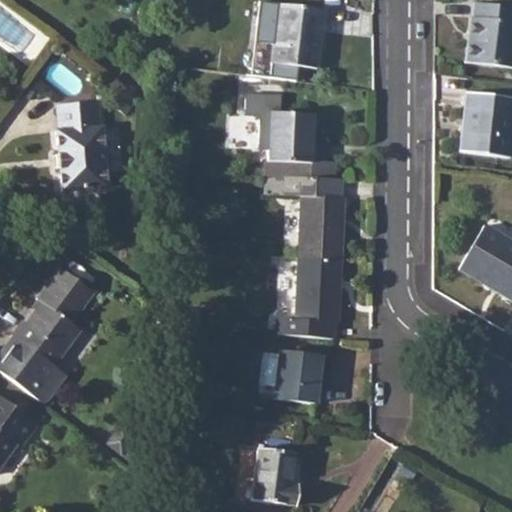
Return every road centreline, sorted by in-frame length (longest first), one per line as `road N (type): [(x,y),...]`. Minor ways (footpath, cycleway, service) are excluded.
road 1 (residential): [(511,379),(425,326),(405,309),(397,284),(399,0)]
road 2 (unknown): [(145,115),(0,7)]
